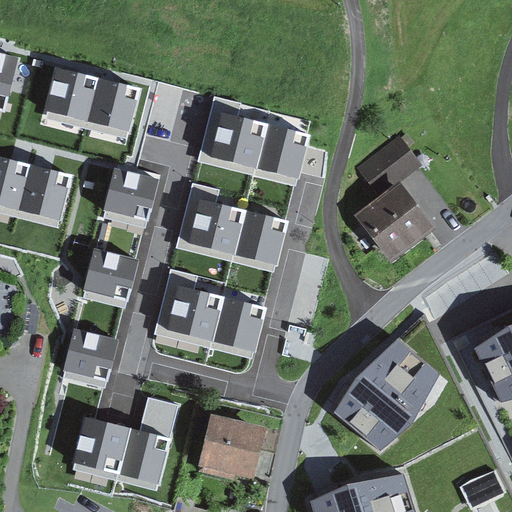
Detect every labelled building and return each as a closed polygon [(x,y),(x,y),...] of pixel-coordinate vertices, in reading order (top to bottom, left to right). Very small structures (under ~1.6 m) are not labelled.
[(426,149),(405,125),(368,157),(389,180),(426,149)] [(406,169),(360,203),(395,250),(441,215),(406,169)] [(511,319),(507,322),(471,345),(500,403),(511,399),(511,319)] [(358,380),(338,413),(381,446),(429,407),(443,379),(398,342),(358,380)] [(261,430),(214,418),(203,460),(250,472),(261,430)] [(309,495),(314,511),(413,511),(418,508),(391,464),(350,472),(309,495)]
